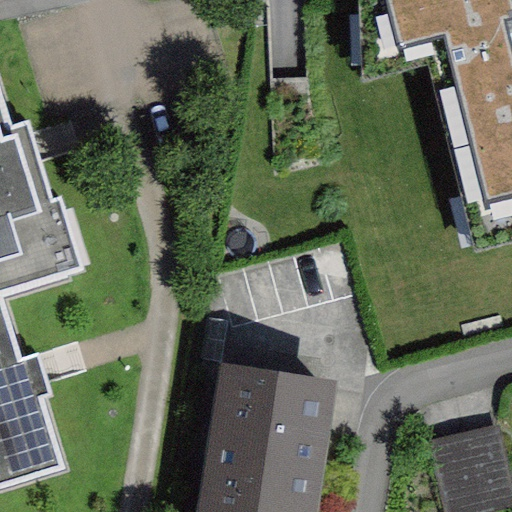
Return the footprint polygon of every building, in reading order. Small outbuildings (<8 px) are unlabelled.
[(431,62),(478,250),(511,241),(511,0),(360,0),(363,81),(431,62)] [(0,77),(0,294),(3,293),(83,270),(61,198),(53,200),(29,121),(15,126),(0,77)] [(0,294),(0,485),(64,466),(43,396),(50,394),(38,356),(23,360),(3,293),(0,294)] [(311,511),(330,388),(216,371),(194,511),(311,511)] [(511,511),(511,494),(498,436),(430,453),(444,511),(511,511)]
